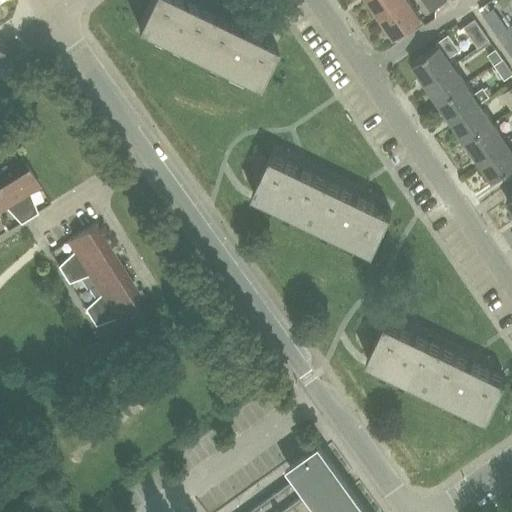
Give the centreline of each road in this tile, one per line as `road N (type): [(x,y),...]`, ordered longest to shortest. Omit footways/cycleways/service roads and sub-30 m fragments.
road 1 (residential): [(409,511),(55,20)]
road 2 (residential): [(511,285),(315,0)]
